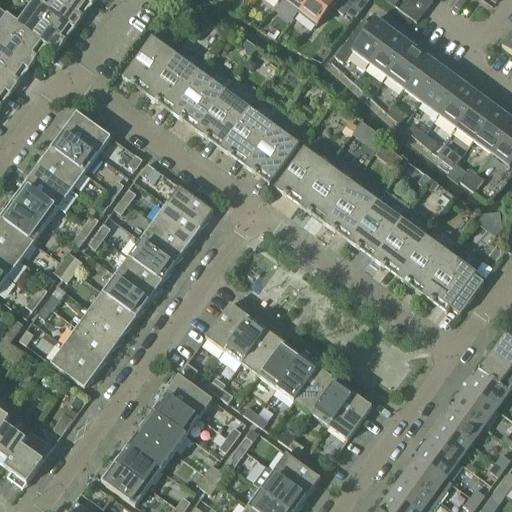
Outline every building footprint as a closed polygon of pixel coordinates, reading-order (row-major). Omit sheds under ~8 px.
[(83,0),(35,0),(34,2),(75,31),(83,20),(82,19),(78,16),(87,4),(92,8),(92,7),(83,0)] [(283,0),(281,3),(299,16),(310,0),(283,0)] [(338,0),(310,0),(299,16),(316,30),(339,0),(338,0)] [(407,0),(398,13),(416,26),(435,0),(407,0)] [(34,2),(17,25),(17,26),(47,47),(46,48),(57,56),(65,44),(64,43),(64,44),(60,41),(69,28),(74,32),(75,31),(34,2)] [(349,10),(345,16),(354,23),(359,17),(349,10)] [(0,50),(29,72),(37,60),(36,60),(32,57),(41,45),(46,48),(47,47),(17,26),(17,25),(0,12),(0,50)] [(203,24),(200,29),(207,34),(211,29),(212,27),(205,22),(203,24)] [(351,54),(369,67),(393,35),(375,22),(371,27),(361,40),(352,53),(351,54)] [(361,40),(371,27),(363,22),(354,35),(361,40)] [(354,35),(344,48),(352,53),(361,40),(354,35)] [(369,67),(387,80),(411,48),(393,35),(369,67)] [(511,35),(501,50),(511,57),(511,35)] [(146,98),(147,99),(176,59),(151,40),(122,81),(134,90),(135,89),(134,88),(137,84),(150,93),(146,98)] [(218,54),(224,58),(232,47),(226,43),(218,54)] [(342,66),(351,54),(352,53),(344,48),(335,60),(342,66)] [(387,80),(404,93),(428,61),(411,48),(387,80)] [(0,50),(0,88),(11,96),(20,85),(19,84),(18,84),(14,82),(23,69),(28,73),(29,72),(0,50)] [(170,116),(171,117),(201,76),(176,59),(147,99),(158,107),(159,106),(161,102),(174,111),(170,116)] [(404,93),(421,106),(445,74),(428,61),(404,93)] [(244,70),(251,74),(253,71),(253,67),(249,63),(244,70)] [(421,106),(439,119),(463,87),(445,74),(421,106)] [(195,134),(196,134),(225,94),(201,76),(171,117),(183,125),(183,124),(186,120),(198,129),(195,134)] [(439,119),(456,131),(480,99),(463,87),(439,119)] [(0,88),(0,111),(2,109),(1,109),(0,109),(0,108),(0,101),(5,94),(10,97),(11,96),(0,88)] [(219,151),(220,152),(249,111),(225,94),(196,134),(207,143),(208,142),(207,141),(210,137),(222,146),(219,151)] [(456,131),(473,144),(497,112),(480,99),(456,131)] [(393,110),(386,117),(398,127),(405,120),(393,110)] [(243,169),(244,170),(274,129),(249,111),(220,152),(231,160),(232,159),(234,155),(247,164),(243,169)] [(473,144),(491,157),(511,128),(511,123),(497,112),(473,144)] [(76,116),(63,135),(97,159),(110,141),(76,116)] [(350,126),(343,136),(349,139),(356,130),(350,126)] [(413,127),(407,135),(419,145),(425,138),(417,132),(413,127)] [(359,128),(352,138),(360,144),(367,134),(359,128)] [(511,128),(491,157),(509,171),(511,166),(511,128)] [(274,129),(244,170),(256,178),(256,177),(256,176),(259,173),(271,182),(267,187),(269,188),(299,147),(274,129)] [(63,135),(50,152),(84,177),(97,159),(63,135)] [(425,138),(419,145),(431,155),(437,148),(425,138)] [(443,149),(436,159),(452,172),(460,162),(443,149)] [(298,209),(299,210),(329,169),(328,168),(327,165),(326,162),(322,160),(319,159),(316,160),(304,151),(274,191),(286,200),(287,199),(289,195),(302,204),(298,209)] [(50,152),(38,170),(72,194),(84,177),(50,152)] [(128,169),(135,174),(142,164),(135,159),(128,169)] [(147,168),(140,178),(147,183),(154,173),(147,168)] [(323,227),(324,227),(353,187),(329,169),(299,210),(311,218),(311,217),(314,213),(326,222),(323,227)] [(38,170),(25,187),(59,212),(65,216),(77,199),(72,194),(38,170)] [(459,185),(466,190),(476,177),(469,172),(459,185)] [(476,177),(466,190),(474,196),(483,183),(476,177)] [(425,178),(419,187),(423,190),(430,182),(425,178)] [(431,183),(424,191),(428,194),(432,193),(437,188),(431,183)] [(117,184),(109,195),(116,200),(124,189),(117,184)] [(25,187),(12,205),(46,230),(59,212),(25,187)] [(347,244),(348,245),(377,205),(353,187),(324,227),(335,236),(336,234),(335,234),(338,230),(350,239),(347,244)] [(179,190),(165,209),(200,233),(213,215),(179,190)] [(129,193),(121,203),(128,208),(136,198),(129,193)] [(116,200),(109,195),(102,205),(109,210),(116,200)] [(128,208),(121,203),(114,213),(121,219),(128,208)] [(12,205),(0,221),(0,222),(33,247),(46,230),(12,205)] [(371,262),(372,263),(402,222),(377,205),(348,245),(359,253),(360,252),(359,252),(362,248),(375,257),(371,262)] [(165,209),(153,226),(187,251),(200,233),(165,209)] [(481,220),(478,224),(487,231),(496,218),(498,216),(483,218),(481,220)] [(91,219),(84,230),(91,235),(98,225),(91,219)] [(0,222),(0,249),(21,265),(33,247),(0,222)] [(396,280),(397,280),(426,240),(402,222),(372,263),(384,271),(385,270),(384,270),(387,266),(399,275),(396,280)] [(153,226),(140,244),(174,269),(187,251),(153,226)] [(103,228),(96,238),(103,243),(110,233),(103,228)] [(91,235),(84,230),(76,240),(83,245),(91,235)] [(103,243),(96,238),(88,248),(95,254),(103,243)] [(420,297),(421,298),(451,258),(426,240),(397,280),(408,289),(409,288),(409,287),(411,283),(424,292),(420,297)] [(140,244),(127,261),(161,286),(174,269),(140,244)] [(0,249),(0,276),(8,282),(21,265),(0,249)] [(69,256),(61,266),(68,272),(76,261),(69,256)] [(451,258),(421,298),(433,306),(433,305),(436,301),(448,310),(444,315),(446,316),(450,311),(460,318),(483,286),(474,279),(476,276),(451,258)] [(76,261),(68,272),(75,277),(83,267),(76,261)] [(127,261),(115,279),(149,304),(161,286),(127,261)] [(53,277),(61,282),(68,272),(61,266),(53,277)] [(68,272),(61,282),(68,287),(75,277),(68,272)] [(115,279),(102,297),(136,321),(149,304),(115,279)] [(40,290),(33,300),(40,305),(47,295),(40,290)] [(102,297),(89,314),(123,339),(136,321),(102,297)] [(52,298),(45,308),(52,314),(59,303),(52,298)] [(40,305),(33,300),(25,310),(32,315),(40,305)] [(205,341),(224,355),(248,321),(230,307),(205,341)] [(52,314),(45,308),(37,319),(45,324),(52,314)] [(89,314),(76,332),(110,356),(123,339),(89,314)] [(224,355),(241,367),(266,333),(248,321),(224,355)] [(9,331),(17,337),(22,328),(15,323),(9,331)] [(76,332),(64,349),(98,374),(110,356),(76,332)] [(241,367),(259,380),(283,346),(266,333),(241,367)] [(26,334),(19,344),(26,349),(33,339),(26,334)] [(511,344),(505,339),(491,357),(511,372),(511,344)] [(259,380),(276,393),(301,359),(283,346),(259,380)] [(98,374),(64,349),(50,368),(84,392),(98,374)] [(511,372),(491,357),(479,375),(508,396),(511,390),(511,372)] [(276,393),(294,406),(318,371),(301,359),(276,393)] [(182,374),(192,381),(197,374),(187,367),(182,374)] [(294,406),(311,418),(336,384),(318,371),(294,406)] [(479,375),(466,392),(495,413),(508,396),(479,375)] [(178,379),(165,397),(199,422),(212,403),(178,379)] [(311,418),(329,431),(353,397),(336,384),(311,418)] [(207,392),(217,400),(223,393),(212,385),(207,392)] [(466,392),(454,410),(483,431),(495,413),(466,392)] [(223,393),(217,400),(228,407),(233,400),(223,393)] [(165,397),(152,415),(186,439),(199,422),(165,397)] [(353,397),(329,431),(347,444),(372,410),(353,397)] [(78,399),(71,408),(78,413),(85,404),(78,399)] [(454,410),(441,427),(470,448),(483,431),(454,410)] [(242,418),(253,425),(258,418),(247,411),(242,418)] [(0,432),(4,427),(5,428),(9,422),(0,415),(0,432)] [(67,415),(53,434),(61,440),(75,421),(67,415)] [(152,415),(140,432),(174,457),(186,439),(152,415)] [(258,418),(253,425),(263,433),(268,426),(258,418)] [(0,459),(8,465),(9,465),(21,449),(22,449),(26,444),(5,428),(4,427),(0,432),(0,459)] [(441,427),(428,444),(457,466),(470,448),(441,427)] [(234,431),(226,442),(233,447),(241,437),(234,431)] [(140,432),(127,450),(161,474),(174,457),(140,432)] [(277,443),(288,451),(293,444),(282,436),(277,443)] [(246,440),(238,450),(245,455),(253,445),(246,440)] [(233,447),(226,442),(219,452),(226,457),(233,447)] [(293,444),(288,451),(298,458),(303,451),(293,444)] [(428,444),(416,462),(445,483),(457,466),(428,444)] [(9,465),(8,465),(4,471),(27,487),(43,465),(22,449),(21,449),(9,465)] [(127,450),(114,467),(148,492),(161,474),(127,450)] [(245,455),(238,450),(225,468),(233,473),(245,455)] [(286,457),(273,475),(307,500),(320,482),(286,457)] [(501,458),(495,467),(503,472),(509,464),(501,458)] [(329,470),(318,462),(313,469),(323,477),(329,470)] [(416,462),(403,479),(440,506),(448,495),(446,494),(451,487),(445,483),(416,462)] [(148,492),(114,467),(101,485),(135,510),(148,492)] [(503,472),(495,467),(489,475),(498,481),(503,472)] [(211,468),(203,479),(210,484),(218,473),(211,468)] [(252,487),(260,493),(286,511),(297,511),(307,500),(273,475),(264,469),(252,487)] [(218,473),(210,484),(217,489),(225,478),(218,473)] [(511,478),(509,476),(496,494),(505,500),(511,492),(511,489),(511,478)] [(196,489),(203,494),(210,484),(203,479),(196,489)] [(403,479),(390,497),(411,511),(435,511),(440,506),(403,479)] [(210,484),(203,494),(210,499),(217,489),(210,484)] [(286,511),(260,493),(247,510),(249,511),(286,511)] [(476,493),(470,502),(478,507),(484,499),(476,493)] [(496,494),(490,502),(499,508),(505,500),(496,494)] [(411,511),(390,497),(379,511),(411,511)] [(183,501),(176,511),(185,511),(190,506),(183,501)] [(474,511),(478,507),(470,502),(464,510),(467,511),(474,511)]
